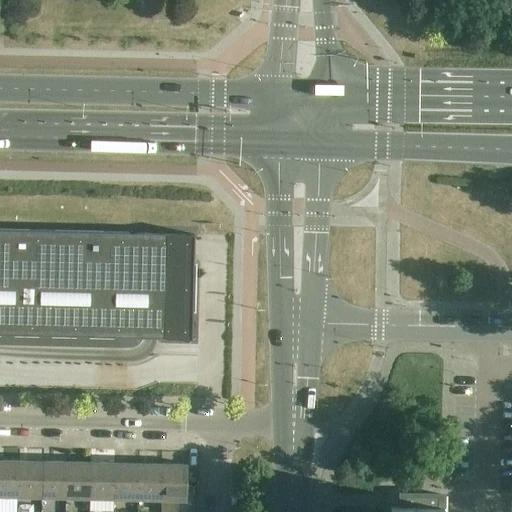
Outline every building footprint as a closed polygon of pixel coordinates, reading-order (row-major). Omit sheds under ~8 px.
[(0,334),(1,335),(1,336),(14,336),(14,335),(38,336),(52,337),(52,336),(76,337),(77,337),(89,338),(89,337),(113,337),(113,338),(127,339),(127,338),(151,338),(177,339),(177,338),(177,311),(195,312),(195,311),(196,264),(191,263),(191,252),(191,237),(194,237),(194,235),(129,233),(129,232),(104,232),(104,233),(54,231),(29,230),(29,231),(0,230),(0,334)] [(422,439),(437,439),(437,427),(423,427),(422,439)] [(0,497),(17,498),(18,460),(0,460),(0,497)] [(17,498),(41,499),(42,461),(18,460),(17,498)] [(41,499),(65,499),(66,462),(42,461),(41,499)] [(65,499),(89,500),(90,462),(66,462),(65,499)] [(89,500),(113,500),(114,463),(90,462),(89,500)] [(113,500),(137,501),(138,463),(114,463),(113,500)] [(137,501),(162,501),(163,464),(138,463),(137,501)] [(163,464),(162,501),(186,502),(186,485),(187,464),(163,464)] [(391,508),(391,511),(436,511),(437,509),(443,509),(443,508),(441,508),(441,496),(443,496),(443,495),(438,495),(438,496),(424,495),(400,494),(400,496),(402,496),(402,508),(390,507),(390,508),(391,508)]
